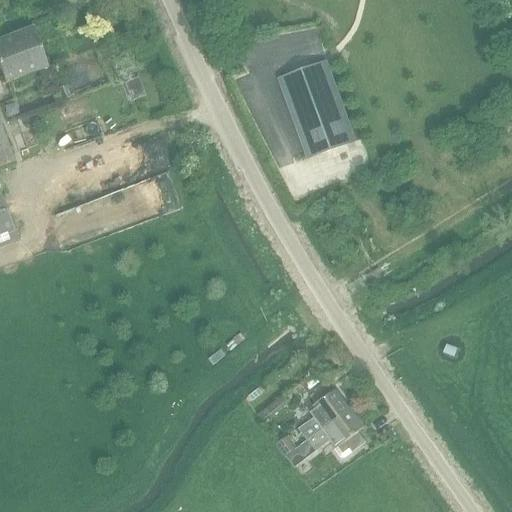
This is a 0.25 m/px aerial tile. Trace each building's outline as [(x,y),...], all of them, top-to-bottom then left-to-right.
[(278,35),(255,37),(257,55),(312,50),(309,26),(277,29),(278,35)] [(0,70),(5,83),(47,67),(32,27),(0,38),(0,70)] [(307,158),(354,141),(326,62),(279,79),(307,158)] [(134,78),(121,83),(125,94),(139,89),(134,78)] [(0,166),(13,161),(0,126),(0,166)] [(115,152),(113,146),(51,168),(63,200),(168,163),(159,137),(115,152)] [(139,186),(148,201),(169,188),(159,173),(139,186)] [(0,246),(17,240),(0,195),(0,246)] [(92,223),(76,228),(68,206),(51,211),(60,239),(94,228),(92,223)] [(307,440),(349,410),(335,391),(309,410),(315,418),(299,429),(307,440)] [(270,407),(258,416),(262,422),(274,412),(270,407)] [(344,459),(351,453),(365,443),(357,432),(363,427),(352,413),(351,413),(349,410),(307,440),(315,451),(330,441),(336,449),(334,451),(340,459),(344,459)] [(286,456),(296,449),(287,437),(277,444),(286,456)] [(294,467),(304,460),(296,449),(286,456),(294,467)]
